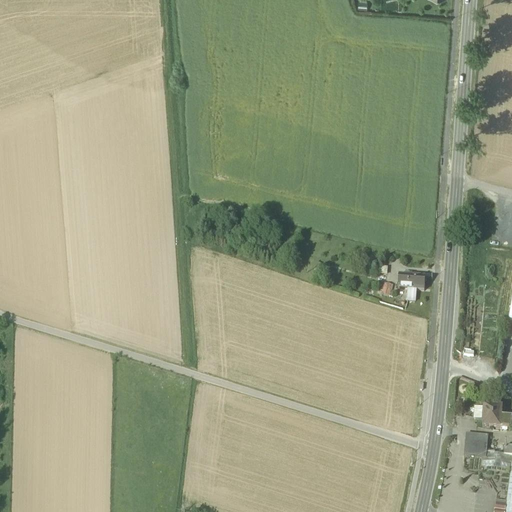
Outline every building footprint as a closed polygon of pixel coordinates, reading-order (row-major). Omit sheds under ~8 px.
[(404,277),(398,277),(397,290),(424,292),(425,279),(408,278),(404,277)] [(382,294),(389,296),(392,286),(385,284),(382,294)] [(501,409),(484,408),(482,427),(499,429),(500,418),(501,409)] [(511,419),(500,418),(499,429),(511,430),(511,419)] [(479,439),(468,438),(466,458),(482,459),(485,459),(485,453),(486,439),(479,439)] [(511,448),(504,448),(503,457),(511,457),(511,448)] [(495,454),(485,453),(485,459),(482,459),(480,469),(510,472),(511,457),(503,457),(494,456),(495,454)] [(504,511),(506,503),(496,501),(494,511),(504,511)]
